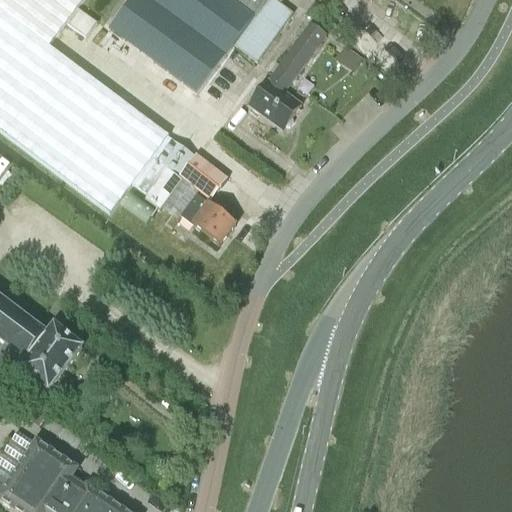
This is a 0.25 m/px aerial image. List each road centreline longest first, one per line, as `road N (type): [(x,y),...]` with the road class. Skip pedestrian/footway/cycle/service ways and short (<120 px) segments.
road 1 (unclassified): [(204,511),(247,315),(281,237),(462,42),(483,0)]
road 2 (tertiary): [(339,348),(392,244),(511,125)]
road 3 (tertiary): [(257,511),(312,357),(339,348)]
road 4 (tertiary): [(301,511),(339,348)]
